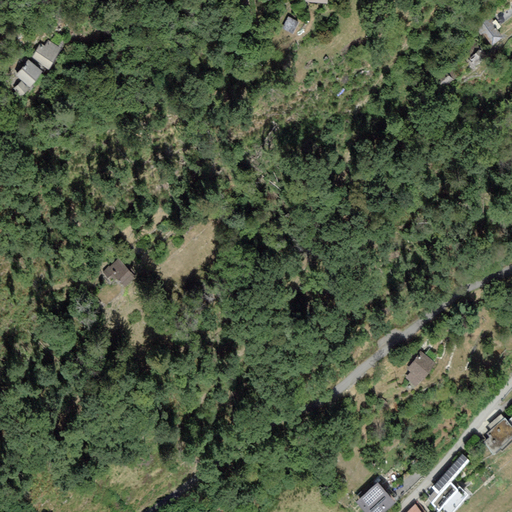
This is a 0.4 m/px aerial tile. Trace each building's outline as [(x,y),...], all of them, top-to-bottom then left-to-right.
[(298,22),(287,17),(282,29),(292,34),(298,22)] [(476,27),(492,46),(503,36),(486,18),(476,27)] [(32,57),(49,70),(61,49),(48,40),(44,46),(40,44),(32,57)] [(475,43),(464,52),(475,65),(486,56),(475,43)] [(42,72),(28,60),(16,75),(30,86),(42,72)] [(443,89),(457,77),(450,70),(436,82),(443,89)] [(28,89),(21,82),(14,88),(21,96),(28,89)] [(114,280),(116,278),(125,287),(135,277),(118,259),(109,267),(109,266),(102,272),(108,278),(111,276),(114,280)] [(434,364),(420,352),(406,369),(410,372),(405,379),(415,387),(434,364)] [(491,429),(504,418),(501,415),(488,426),(491,429)] [(493,454),(511,436),(511,427),(505,418),(504,418),(491,429),(486,434),(489,438),(484,442),(493,454)] [(469,461),(462,455),(431,488),(438,494),(431,503),(438,511),(437,511),(453,511),(467,495),(459,486),(458,489),(451,482),(469,461)] [(384,511),(395,503),(377,483),(356,502),(365,511),(384,511)]
